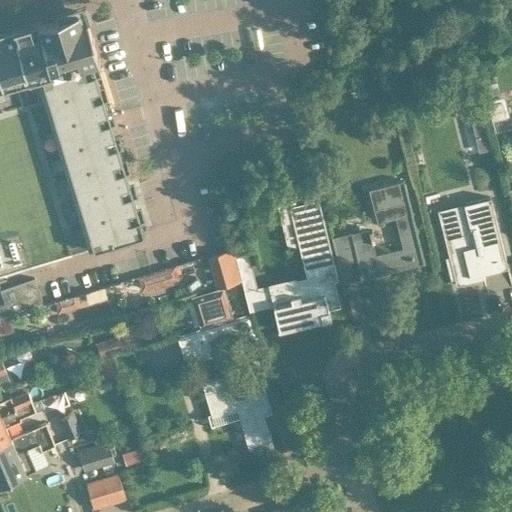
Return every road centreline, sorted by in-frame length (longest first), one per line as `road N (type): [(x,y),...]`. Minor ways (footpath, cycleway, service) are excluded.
road 1 (residential): [(511,320),(369,356),(345,370),(339,385),(357,462)]
road 2 (unknown): [(219,504),(166,335)]
road 3 (residential): [(192,511),(357,462)]
